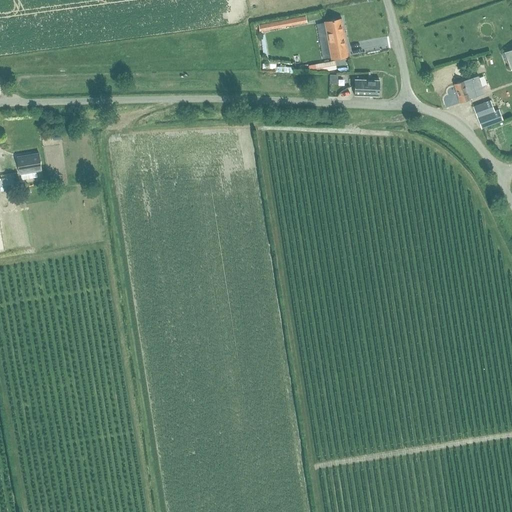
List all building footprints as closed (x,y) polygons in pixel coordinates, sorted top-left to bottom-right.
[(260,30),(307,21),(306,16),(259,25),(260,30)] [(340,20),(323,24),(331,61),(348,57),(340,20)] [(266,56),(262,30),(258,31),(263,56),(266,56)] [(309,73),(335,68),(334,61),(308,65),(309,73)] [(472,78),(455,83),(461,102),(470,99),(469,98),(478,95),(476,90),(481,88),(477,76),(472,78)] [(380,81),(355,80),(354,96),(379,97),(380,81)] [(491,100),(474,106),(478,117),(495,111),(491,100)] [(495,111),(478,117),(481,127),(503,120),(499,109),(495,111)] [(36,153),(15,157),(18,174),(21,174),(22,179),(37,177),(36,171),(39,171),(36,153)]
